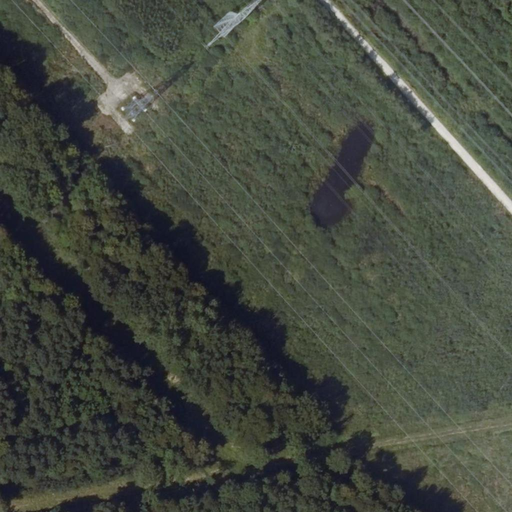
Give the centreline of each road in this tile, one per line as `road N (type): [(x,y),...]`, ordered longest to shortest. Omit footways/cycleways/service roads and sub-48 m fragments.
road 1 (track): [(511,421),(236,468),(205,422),(0,203)]
road 2 (track): [(319,0),(511,210)]
